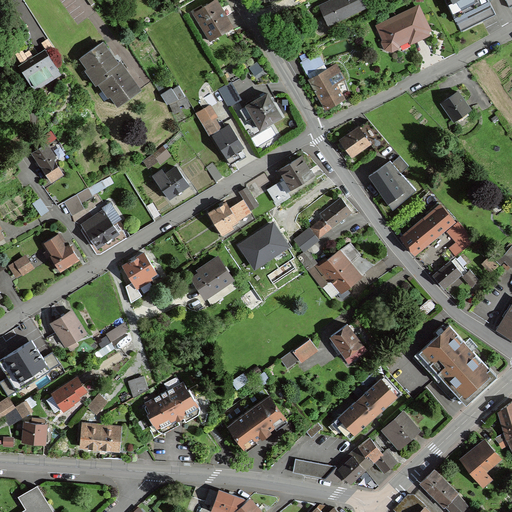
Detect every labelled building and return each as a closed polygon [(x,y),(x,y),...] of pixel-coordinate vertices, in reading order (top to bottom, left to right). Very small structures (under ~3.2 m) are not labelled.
[(211,0),(194,11),(200,22),(203,20),(214,37),(224,31),(231,26),(223,12),(215,0),(211,0)] [(330,22),(366,5),(363,0),(327,0),(321,3),(325,13),(330,22)] [(511,0),(450,0),(447,2),(461,30),(496,13),(490,0),(489,0),(506,0),(510,6),(511,5),(511,0)] [(428,24),(419,5),(378,24),(385,38),(384,41),(387,46),(392,49),(398,46),(399,43),(410,38),(413,39),(422,35),(424,31),(422,27),(428,24)] [(203,20),(200,22),(211,39),(214,37),(203,20)] [(234,31),(231,26),(224,31),(227,35),(234,31)] [(54,47),(50,40),(43,43),(48,51),(54,47)] [(120,104),(139,91),(131,80),(134,78),(121,59),(115,64),(109,55),(101,43),(82,56),(94,73),(92,75),(98,83),(101,81),(108,92),(110,91),(120,104)] [(15,52),(22,63),(28,59),(25,54),(26,54),(22,48),(15,52)] [(28,59),(22,63),(19,65),(32,86),(59,69),(46,48),(38,53),(34,56),(30,51),(26,54),(25,54),(28,59)] [(263,68),(258,62),(252,68),(257,73),(263,68)] [(332,83),(324,70),(310,78),(321,97),(327,108),(345,98),(335,81),(332,83)] [(131,80),(139,91),(142,89),(134,78),(131,80)] [(224,97),(235,91),(230,82),(219,89),(224,97)] [(173,88),(179,97),(185,93),(180,84),(173,88)] [(162,94),(167,103),(179,97),(173,88),(173,87),(162,94)] [(224,97),(229,105),(242,97),(237,90),(235,91),(224,97)] [(443,102),(456,120),(472,109),(459,91),(443,102)] [(275,104),(268,92),(242,108),(248,118),(255,114),(262,126),(281,114),(275,104)] [(211,117),(216,125),(220,122),(209,105),(204,108),(203,107),(196,111),(202,122),(211,117)] [(202,122),(209,134),(218,129),(216,125),(211,117),(202,122)] [(370,119),(364,123),(376,139),(372,142),(379,152),(390,143),(370,119)] [(362,149),(372,142),(376,139),(364,123),(342,140),(348,148),(346,149),(349,154),(350,154),(352,153),(353,155),(362,149)] [(215,134),(227,156),(238,149),(244,145),(231,124),(215,134)] [(56,156),(47,142),(33,152),(43,166),(52,180),(63,172),(54,158),(56,156)] [(154,153),(159,160),(170,152),(164,144),(154,153)] [(238,149),(227,156),(231,163),(242,156),(238,149)] [(149,167),(159,160),(154,153),(144,160),(149,167)] [(282,180),(288,190),(314,174),(302,155),(281,168),(287,177),(282,180)] [(410,165),(402,155),(378,174),(386,185),(380,190),(386,196),(390,201),(396,196),(401,202),(417,189),(402,171),(410,165)] [(378,174),(393,162),(391,159),(369,176),(380,190),(386,185),(378,174)] [(167,173),(157,180),(170,197),(189,184),(177,166),(167,173)] [(155,177),(157,180),(167,173),(164,170),(155,177)] [(292,195),(288,190),(282,180),(270,188),(279,203),(292,195)] [(248,186),(241,191),(245,198),(249,204),(257,200),(248,186)] [(80,196),(83,202),(95,195),(92,189),(80,196)] [(80,196),(68,203),(75,215),(87,208),(83,202),(80,196)] [(396,196),(390,201),(394,207),(401,202),(396,196)] [(42,214),(50,209),(41,197),(34,203),(42,214)] [(313,227),(315,230),(320,236),(329,229),(328,227),(330,224),(332,226),(340,220),(342,223),(344,222),(345,220),(343,217),(352,210),(342,197),(321,213),(324,216),(320,219),(321,220),(312,227),(313,227)] [(239,218),(253,211),(249,204),(245,198),(231,206),(239,218)] [(109,213),(115,222),(123,217),(112,199),(103,205),(106,209),(109,213)] [(148,206),(155,217),(161,213),(154,201),(148,206)] [(240,219),(239,218),(231,206),(228,201),(211,211),(224,233),(235,226),(233,223),(240,219)] [(431,212),(441,203),(439,201),(429,209),(431,212)] [(455,219),(441,203),(431,212),(425,217),(438,233),(455,219)] [(106,209),(97,215),(98,217),(99,220),(109,213),(106,209)] [(109,213),(99,220),(98,217),(85,225),(98,245),(120,230),(115,222),(109,213)] [(438,233),(425,217),(417,224),(430,240),(438,233)] [(291,246),(274,220),(237,244),(254,270),(291,246)] [(449,231),(458,242),(464,249),(475,240),(460,221),(449,231)] [(430,240),(417,224),(412,228),(411,227),(410,228),(411,229),(402,237),(409,245),(415,253),(430,240)] [(317,237),(313,232),(310,229),(309,228),(303,233),(311,243),(317,237)] [(45,240),(49,248),(52,252),(67,243),(60,231),(45,240)] [(304,247),(311,243),(303,233),(297,238),(304,247)] [(69,241),(67,243),(52,252),(61,268),(79,257),(69,241)] [(352,241),(341,250),(351,262),(361,254),(352,241)] [(464,249),(458,242),(451,248),(457,255),(464,249)] [(301,255),(307,263),(313,258),(317,264),(318,262),(308,249),(301,255)] [(328,259),(326,256),(318,262),(317,264),(316,264),(329,281),(332,278),(342,291),(339,293),(343,297),(350,292),(347,288),(360,278),(353,269),(349,263),(351,262),(341,250),(341,249),(328,259)] [(156,255),(163,267),(171,262),(163,250),(156,255)] [(511,264),(511,255),(506,251),(502,256),(500,254),(495,260),(500,264),(506,261),(511,266),(511,264)] [(124,265),(138,287),(153,278),(151,274),(157,270),(146,252),(124,265)] [(499,264),(490,255),(484,261),(493,270),(499,264)] [(22,271),(33,264),(29,256),(18,263),(22,271)] [(218,256),(200,267),(202,271),(194,277),(206,295),(233,278),(218,256)] [(462,272),(464,275),(468,271),(457,257),(435,275),(444,287),(454,279),(462,272)] [(306,264),(310,269),(316,264),(317,264),(313,258),(307,263),(306,264)] [(471,269),(468,271),(464,275),(474,286),(479,278),(471,269)] [(255,296),(249,301),(253,305),(259,301),(255,296)] [(436,306),(430,299),(418,311),(424,317),(436,306)] [(54,321),(59,330),(67,343),(68,343),(86,331),(72,309),(54,321)] [(511,312),(510,311),(500,328),(511,336),(511,312)] [(434,331),(437,335),(447,326),(444,322),(434,331)] [(439,372),(461,395),(464,392),(468,396),(491,374),(488,370),(490,367),(474,349),(473,350),(470,346),(466,342),(467,342),(450,323),(447,326),(437,335),(420,351),(420,352),(431,364),(432,363),(439,370),(438,371),(439,372)] [(360,340),(348,324),(331,336),(336,343),(333,345),(337,350),(340,348),(350,361),(366,348),(360,340)] [(59,330),(46,338),(56,353),(69,345),(68,343),(67,343),(59,330)] [(311,338),(303,344),(309,352),(310,351),(312,354),(318,349),(311,338)] [(303,344),(294,350),(298,355),(300,358),(309,352),(303,344)] [(294,350),(294,349),(285,355),(290,361),(298,355),(294,350)] [(309,352),(300,358),(302,361),(312,354),(310,351),(309,352)] [(436,374),(439,372),(438,371),(439,370),(432,363),(431,364),(420,352),(418,354),(436,374)] [(490,367),(488,370),(491,374),(468,396),(464,392),(461,395),(467,403),(498,374),(491,366),(490,367)] [(263,385),(274,378),(268,369),(258,377),(263,384),(263,385)] [(141,392),(149,387),(149,385),(145,375),(137,378),(141,392)] [(79,376),(54,392),(55,394),(63,406),(65,409),(75,403),(74,402),(81,397),(80,395),(88,390),(79,376)] [(130,380),(135,396),(141,392),(137,378),(130,380)] [(343,429),(351,438),(372,419),(370,418),(372,416),(374,414),(375,416),(398,396),(382,378),(364,394),(365,396),(357,403),(356,401),(338,418),(345,426),(342,428),(343,429)] [(185,415),(189,413),(191,418),(201,412),(202,408),(191,387),(189,388),(184,380),(156,396),(148,400),(146,402),(152,411),(149,412),(155,423),(157,423),(161,429),(166,431),(168,429),(166,426),(180,418),(185,415)] [(287,418),(263,385),(263,384),(222,412),(246,446),(267,432),(287,418)] [(107,398),(100,392),(88,405),(96,411),(107,398)] [(63,406),(55,394),(49,398),(57,411),(63,406)] [(0,404),(0,414),(1,416),(5,413),(16,406),(13,400),(8,403),(6,400),(0,404)] [(25,400),(16,406),(23,416),(31,410),(25,400)] [(511,401),(501,409),(500,410),(509,437),(511,435),(511,401)] [(16,406),(5,413),(12,423),(23,416),(16,406)] [(404,411),(385,428),(395,439),(399,436),(404,442),(419,429),(404,411)] [(46,443),(48,423),(46,423),(46,418),(34,417),(33,421),(26,421),(24,440),(34,441),(46,443)] [(166,426),(168,429),(182,422),(180,418),(166,426)] [(332,422),(340,431),(343,429),(342,428),(345,426),(338,418),(332,422)] [(93,446),(101,447),(103,423),(97,423),(83,421),(81,445),(93,446)] [(318,421),(307,431),(312,437),(323,427),(318,421)] [(103,423),(101,447),(111,448),(121,449),(123,425),(109,424),(103,423)] [(129,436),(138,449),(146,445),(138,431),(129,436)] [(380,450),(370,437),(359,446),(366,455),(370,453),(375,459),(374,459),(375,460),(385,472),(398,462),(387,449),(385,451),(382,453),(380,450)] [(473,454),(488,442),(485,438),(463,457),(466,460),(473,454)] [(501,458),(488,442),(473,454),(486,470),(501,458)] [(359,446),(351,452),(365,468),(375,460),(374,459),(375,459),(370,453),(366,455),(359,446)] [(351,452),(337,466),(346,475),(348,478),(351,481),(365,468),(351,452)] [(486,470),(473,454),(466,460),(487,486),(494,480),(486,470)] [(293,471),(301,472),(304,459),(296,458),(293,471)] [(301,472),(309,474),(312,461),(304,459),(301,472)] [(309,474),(317,475),(320,462),(312,461),(309,474)] [(317,475),(325,477),(328,464),(320,462),(317,475)] [(326,477),(337,466),(328,464),(325,477),(326,477)] [(337,466),(326,477),(340,481),(346,475),(337,466)] [(445,506),(447,504),(458,494),(435,468),(421,482),(445,506)] [(40,484),(22,494),(27,504),(30,503),(32,506),(21,511),(51,511),(47,505),(51,503),(40,484)] [(206,502),(214,505),(219,492),(211,489),(206,502)] [(219,492),(214,505),(213,510),(219,511),(228,511),(229,511),(230,509),(232,509),(245,498),(230,492),(220,489),(219,492)] [(396,509),(398,511),(430,511),(424,507),(419,511),(414,511),(424,503),(415,494),(410,494),(396,509)] [(447,504),(454,511),(466,502),(458,494),(447,504)] [(251,496),(234,511),(235,511),(266,511),(265,511),(264,511),(260,507),(251,496)] [(473,511),(467,502),(466,502),(454,511),(473,511)]
